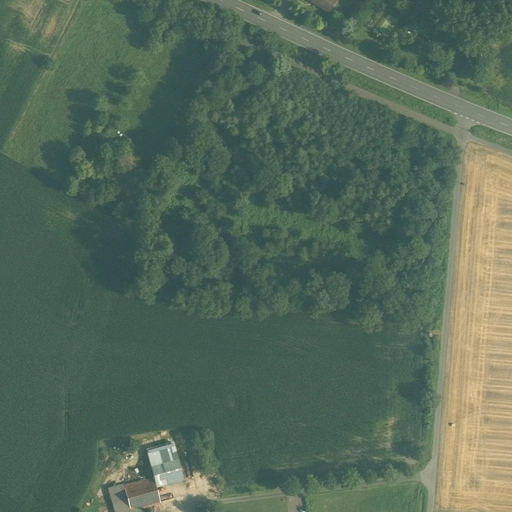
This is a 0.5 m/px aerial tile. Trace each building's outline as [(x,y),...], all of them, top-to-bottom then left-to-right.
[(309,0),(329,13),(336,0),(309,0)] [(149,464),(177,456),(173,443),(145,450),(149,464)] [(152,478),(155,488),(183,480),(177,456),(149,464),(152,478)] [(152,478),(123,486),(124,492),(128,503),(130,511),(140,511),(140,509),(159,503),(155,488),(152,478)] [(110,496),(124,492),(123,486),(122,485),(108,489),(110,496)] [(113,507),(128,503),(124,492),(110,496),(113,507)] [(114,511),(130,511),(128,503),(113,507),(114,511)]
